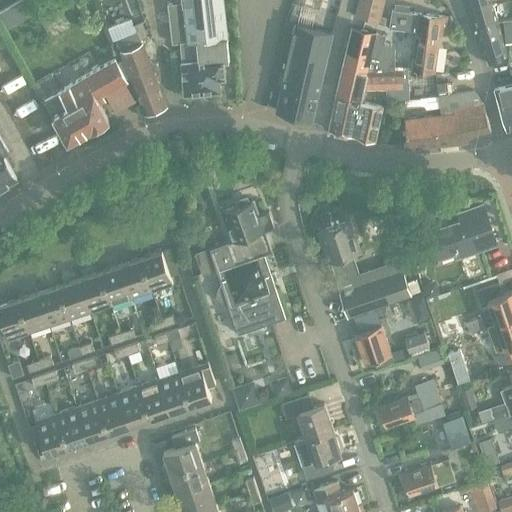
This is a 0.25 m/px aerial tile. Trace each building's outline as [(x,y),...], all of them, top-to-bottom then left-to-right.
[(32,0),(18,0),(0,10),(0,14),(8,28),(39,10),(32,0)] [(183,0),(184,2),(168,4),(172,43),(180,42),(181,51),(181,54),(185,49),(193,48),(192,41),(226,38),(228,38),(224,0),(183,0)] [(385,0),(359,0),(356,16),(380,22),(385,0)] [(511,0),(470,0),(479,29),(498,23),(491,0),(511,0),(511,6),(511,0)] [(392,10),(389,28),(417,32),(412,68),(435,71),(439,46),(436,45),(438,35),(445,36),(447,17),(392,10)] [(132,18),(110,26),(116,40),(117,40),(122,51),(121,52),(131,77),(145,115),(168,106),(143,43),(142,43),(137,31),(132,18)] [(284,73),(276,110),(313,119),(321,84),(333,31),(296,23),(284,73)] [(489,63),(492,62),(493,66),(509,63),(507,49),(506,49),(498,23),(479,29),(489,63)] [(353,26),(344,66),(367,72),(368,70),(391,70),(391,49),(373,45),(377,31),(353,26)] [(185,49),(181,54),(182,61),(185,94),(188,94),(188,95),(190,97),(197,97),(198,94),(198,93),(221,91),(220,79),(226,78),(224,59),(228,59),(226,38),(192,41),(193,48),(185,49)] [(115,60),(45,99),(68,141),(92,128),(93,127),(95,131),(96,131),(98,131),(99,131),(101,131),(104,129),(106,128),(108,126),(109,125),(110,124),(110,123),(108,119),(109,119),(100,102),(105,99),(103,94),(127,81),(115,60)] [(344,66),(337,94),(349,97),(351,86),(363,89),(386,88),(393,88),(402,88),(402,70),(391,70),(368,70),(367,72),(344,66)] [(447,81),(437,83),(439,96),(448,94),(447,81)] [(511,85),(497,89),(494,90),(507,129),(511,128),(511,85)] [(337,94),(329,130),(353,136),(363,89),(351,86),(349,97),(337,94)] [(405,119),(408,149),(458,144),(489,137),(489,136),(488,131),(491,130),(491,129),(483,102),(476,91),(448,94),(439,96),(441,115),(405,119)] [(354,136),(375,141),(383,106),(362,102),(354,136)] [(0,137),(0,189),(17,179),(3,156),(8,152),(0,137)] [(224,211),(233,240),(242,237),(265,230),(274,227),(269,211),(257,215),(253,201),(256,201),(255,200),(249,202),(247,197),(237,200),(239,205),(221,211),(221,212),(224,211)] [(430,233),(434,245),(430,246),(434,258),(439,257),(439,258),(456,252),(458,257),(497,244),(484,206),(457,215),(460,223),(430,233)] [(321,231),(320,231),(331,262),(335,261),(337,266),(332,268),(341,295),(342,294),(349,316),(411,294),(401,262),(359,276),(359,275),(358,276),(351,255),(360,252),(350,221),(321,231)] [(410,224),(403,227),(406,236),(414,233),(410,224)] [(265,230),(242,237),(249,259),(265,253),(272,251),(271,246),(268,246),(270,235),(267,234),(265,230)] [(233,240),(210,248),(222,284),(215,298),(229,305),(238,333),(286,317),(276,288),(274,282),(278,280),(275,273),(271,274),(265,253),(249,259),(242,237),(233,240)] [(195,253),(203,275),(213,272),(205,249),(195,253)] [(162,250),(141,257),(152,291),(174,284),(162,250)] [(141,257),(121,264),(132,298),(152,291),(141,257)] [(121,264),(100,271),(111,305),(132,298),(121,264)] [(100,271),(80,278),(91,312),(111,305),(100,271)] [(80,278),(59,285),(71,319),(91,312),(80,278)] [(488,299),(496,323),(511,318),(511,290),(503,294),(499,282),(477,290),(481,302),(488,299)] [(59,285),(39,292),(50,325),(71,319),(59,285)] [(39,292),(18,299),(30,332),(50,325),(39,292)] [(30,332),(18,299),(0,305),(0,314),(9,340),(30,332)] [(174,314),(162,318),(165,327),(176,323),(174,314)] [(485,327),(481,316),(466,321),(470,333),(485,327)] [(165,327),(162,318),(150,322),(153,331),(165,327)] [(511,318),(496,323),(505,348),(497,350),(501,362),(511,358),(511,318)] [(365,363),(374,360),(376,366),(394,361),(382,325),(355,334),(365,363)] [(133,328),(121,332),(124,340),(136,336),(133,328)] [(178,328),(166,332),(169,341),(181,337),(178,328)] [(124,340),(121,332),(109,336),(112,344),(124,340)] [(169,341),(166,332),(154,336),(157,345),(169,341)] [(425,332),(405,339),(410,353),(430,347),(425,332)] [(92,342),(80,346),(83,354),(95,350),(92,342)] [(137,342),(126,346),(128,355),(140,350),(137,342)] [(83,354),(80,346),(68,350),(71,358),(83,354)] [(128,355),(126,346),(114,350),(116,359),(128,355)] [(439,348),(419,355),(423,366),(443,359),(439,348)] [(51,356),(39,360),(42,368),(54,364),(51,356)] [(97,356),(85,360),(87,368),(99,364),(97,356)] [(42,368),(39,360),(27,364),(30,372),(42,368)] [(87,368),(85,360),(73,364),(76,372),(87,368)] [(467,361),(452,366),(457,381),(472,376),(467,361)] [(201,365),(180,372),(191,405),(212,398),(208,387),(216,384),(209,362),(201,365)] [(284,362),(278,365),(282,379),(288,377),(289,377),(284,362)] [(56,370),(44,374),(47,382),(58,378),(56,370)] [(180,372),(159,379),(171,412),(191,405),(180,372)] [(47,382),(44,374),(32,378),(35,386),(47,382)] [(277,381),(273,388),(276,398),(293,393),(288,377),(282,379),(277,381)] [(379,405),(386,427),(415,417),(417,423),(445,414),(433,378),(415,384),(419,398),(410,401),(408,396),(379,405)] [(159,379),(139,386),(150,419),(171,412),(159,379)] [(139,386),(118,393),(130,426),(150,419),(139,386)] [(471,388),(461,392),(466,405),(475,402),(471,388)] [(118,393),(98,400),(109,433),(130,426),(118,393)] [(299,413),(307,437),(333,429),(325,404),(313,407),(309,395),(283,404),(287,417),(299,413)] [(98,400),(77,407),(89,440),(109,433),(98,400)] [(506,402),(479,412),(483,423),(495,419),(495,420),(510,414),(511,413),(511,401),(507,404),(506,402)] [(77,407),(57,413),(68,447),(89,440),(77,407)] [(68,447),(57,413),(36,421),(47,454),(68,447)] [(511,418),(510,414),(495,420),(499,432),(511,427),(511,418)] [(462,416),(444,422),(453,448),(471,442),(462,416)] [(163,465),(166,475),(203,462),(196,442),(200,441),(196,427),(172,435),(176,448),(164,452),(168,464),(163,465)] [(333,429),(307,437),(295,441),(308,479),(334,470),(330,458),(342,454),(333,429)] [(231,439),(235,451),(244,448),(240,436),(231,439)] [(491,438),(480,442),(488,466),(500,462),(491,438)] [(244,448),(235,451),(239,463),(248,460),(244,448)] [(405,471),(405,473),(402,474),(410,495),(438,485),(455,479),(448,459),(431,464),(409,471),(409,470),(405,471)] [(511,461),(501,466),(504,473),(511,470),(511,461)] [(203,462),(166,475),(169,484),(174,482),(178,493),(210,483),(203,462)] [(245,480),(249,492),(258,489),(253,477),(245,480)] [(486,480),(474,484),(481,502),(493,498),(486,480)] [(326,498),(330,511),(360,511),(353,489),(342,493),(338,481),(315,489),(319,501),(326,498)] [(210,483),(178,493),(182,505),(177,506),(178,511),(190,511),(217,503),(210,483)] [(258,489),(249,492),(253,504),(262,501),(258,489)] [(286,492),(270,497),(274,511),(277,511),(291,508),(286,492)] [(503,511),(506,511),(511,510),(511,496),(499,501),(503,511)] [(219,511),(217,503),(190,511),(219,511)]
